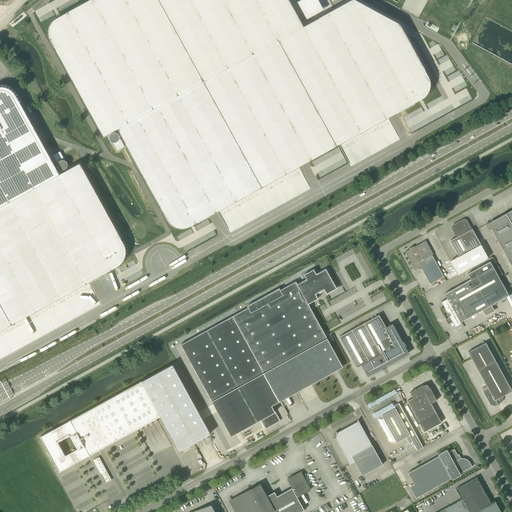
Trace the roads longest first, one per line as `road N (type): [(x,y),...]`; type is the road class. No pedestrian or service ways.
road 1 (primary): [(0,409),(511,128)]
road 2 (primary): [(511,113),(0,391)]
road 3 (unclassified): [(140,511),(432,353)]
road 4 (unknown): [(356,394),(391,459),(401,456),(417,442),(378,382)]
road 5 (unclassified): [(511,176),(378,254)]
